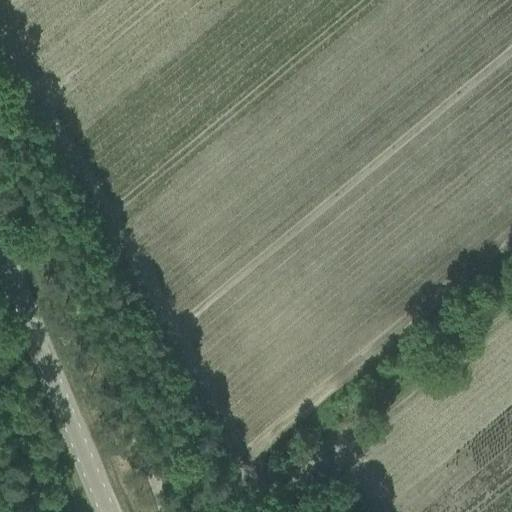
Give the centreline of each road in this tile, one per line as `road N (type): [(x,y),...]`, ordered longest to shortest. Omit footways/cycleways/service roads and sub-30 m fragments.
road 1 (track): [(270,439),(511,243)]
road 2 (tertiary): [(107,511),(0,252)]
